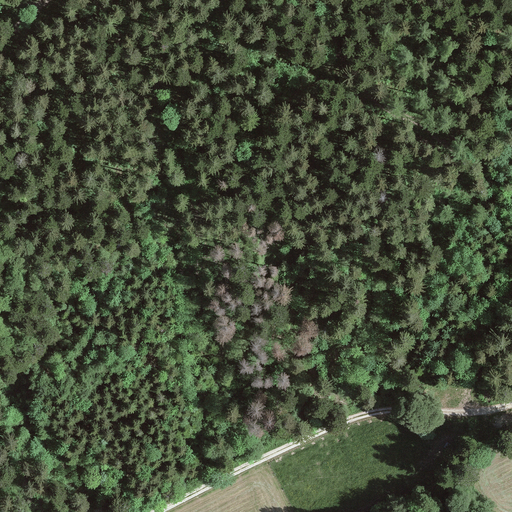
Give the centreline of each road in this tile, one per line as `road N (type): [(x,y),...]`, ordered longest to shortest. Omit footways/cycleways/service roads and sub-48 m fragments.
road 1 (track): [(450,414),(497,337),(505,296),(500,206),(471,161),(373,95),(341,56),(321,0)]
road 2 (track): [(511,404),(348,420),(150,511)]
